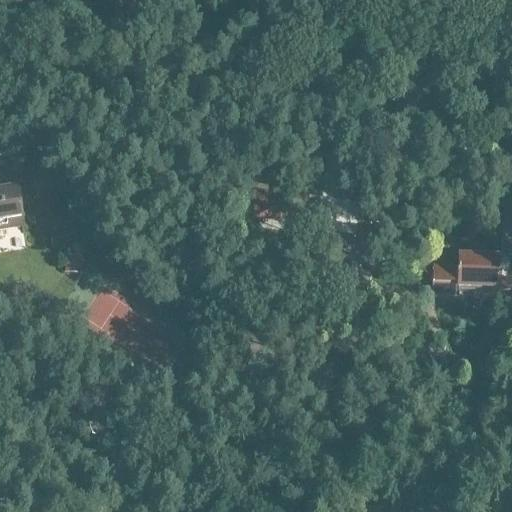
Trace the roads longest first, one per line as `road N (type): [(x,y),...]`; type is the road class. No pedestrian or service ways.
road 1 (track): [(0,84),(511,145)]
road 2 (track): [(415,0),(418,14),(346,125)]
road 3 (track): [(460,139),(418,14)]
